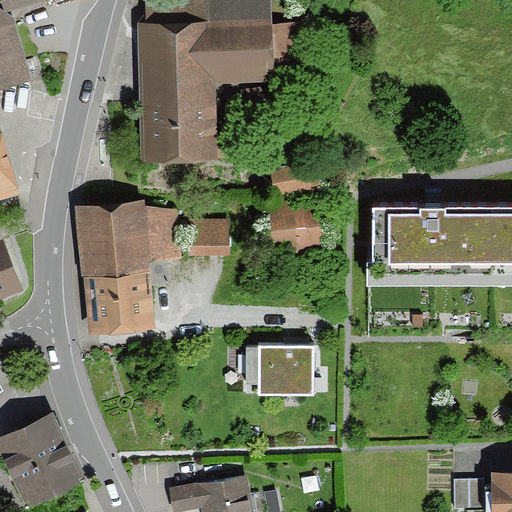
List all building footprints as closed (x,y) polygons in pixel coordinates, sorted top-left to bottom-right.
[(151,24),(155,149),(203,148),(201,69),(268,67),(268,65),(323,62),(322,32),(298,31),(297,29),(267,34),(265,1),(151,4),(152,24),(151,24)] [(0,86),(20,81),(8,25),(0,26),(0,86)] [(267,91),(247,92),(249,106),(269,104),(267,91)] [(270,150),(277,191),(316,185),(312,164),(316,163),(313,145),(270,150)] [(0,189),(10,187),(0,152),(0,189)] [(511,201),(492,202),(492,269),(511,269),(511,201)] [(492,269),(492,202),(373,202),(373,269),(409,269),(409,263),(456,263),(456,269),(492,269)] [(133,204),(89,208),(99,319),(143,315),(137,252),(165,250),(165,253),(176,253),(174,229),(178,229),(177,209),(133,208),(133,204)] [(296,236),(236,235),(236,285),(295,285),(296,236)] [(0,288),(17,282),(0,239),(0,288)] [(314,392),(314,342),(258,342),(258,392),(314,392)] [(46,417),(0,438),(0,440),(8,456),(6,457),(25,497),(32,494),(33,495),(74,476),(46,417)] [(511,511),(511,471),(497,472),(497,511),(511,511)] [(250,511),(243,475),(171,488),(175,508),(210,502),(211,511),(250,511)] [(484,477),(454,478),(454,508),(484,507),(484,477)]
